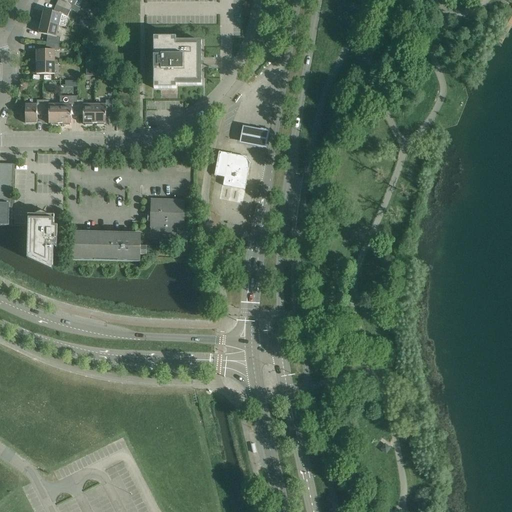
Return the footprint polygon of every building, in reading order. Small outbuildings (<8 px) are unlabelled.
[(58,0),(56,5),(70,11),(75,0),(58,0)] [(44,10),(41,22),(59,26),(62,14),(67,17),(70,11),(56,5),(53,12),(44,10)] [(47,35),(46,43),(60,44),(60,38),(56,37),(59,26),(41,22),(39,33),(47,35)] [(201,61),(201,56),(201,41),(176,41),(176,37),(154,38),(154,60),(158,60),(158,66),(154,66),(154,89),(176,89),(176,85),(201,85),(201,65),(203,65),(203,61),(201,61)] [(36,50),(36,62),(55,62),(55,51),(59,51),(60,44),(46,43),(45,50),(36,50)] [(55,74),(55,62),(36,62),(36,74),(55,74)] [(98,62),(86,62),(86,76),(96,76),(103,70),(98,62)] [(60,105),(60,123),(62,123),(62,125),(69,125),(69,123),(71,123),(71,112),(77,112),(77,100),(77,96),(60,96),(60,105)] [(43,112),(43,100),(37,100),(37,105),(25,105),(25,123),(37,123),(37,112),(43,112)] [(60,123),(60,105),(49,105),(49,100),(43,100),(43,112),(48,112),(48,123),(50,123),(50,125),(58,125),(58,123),(60,123)] [(94,105),(83,105),(83,100),(77,100),(77,112),(83,112),(83,123),(85,123),(85,125),(93,125),(93,123),(94,123),(94,105)] [(106,105),(94,105),(94,123),(96,123),(96,125),(104,125),(104,123),(106,123),(106,112),(112,112),(112,100),(106,100),(106,105)] [(269,134),(242,129),(239,147),(266,152),(269,134)] [(215,178),(224,179),(225,180),(223,188),(245,192),(250,165),(246,159),(221,154),(219,154),(215,178)] [(0,225),(12,226),(14,164),(0,164),(0,225)] [(148,217),(148,221),(151,221),(151,226),(151,239),(176,240),(176,227),(183,227),(184,222),(188,222),(189,222),(189,214),(184,214),(184,202),(151,201),(151,213),(148,213),(148,217)] [(27,250),(27,254),(27,255),(27,259),(52,271),(52,266),(53,266),(53,265),(53,260),(53,245),(57,245),(57,226),(54,226),(54,215),(48,215),(41,212),(35,214),(34,215),(28,214),(27,226),(27,228),(27,250)] [(140,256),(140,247),(140,234),(130,233),(73,232),(72,261),(139,262),(140,256)] [(391,449),(385,445),(380,451),(386,456),(391,449)]
